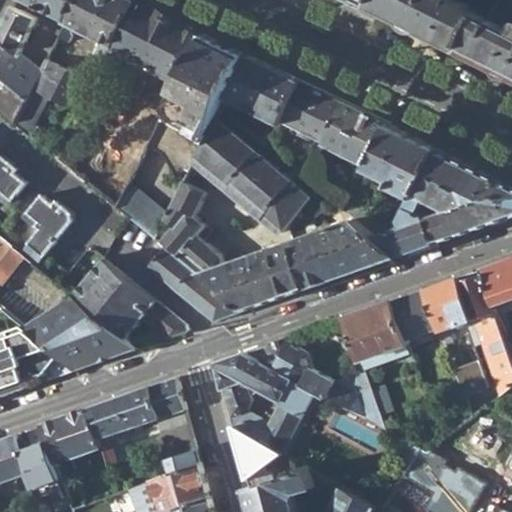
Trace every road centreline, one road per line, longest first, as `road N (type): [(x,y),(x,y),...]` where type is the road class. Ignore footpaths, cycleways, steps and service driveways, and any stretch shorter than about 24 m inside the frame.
road 1 (residential): [(511,238),(191,357)]
road 2 (tertiary): [(253,0),(511,126)]
road 3 (residential): [(191,357),(0,423)]
road 4 (residential): [(235,511),(191,357)]
